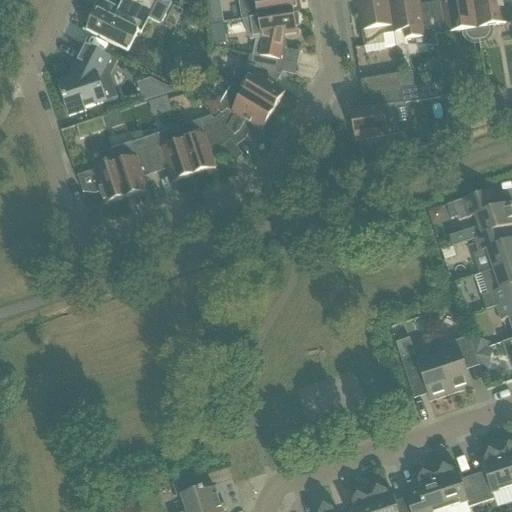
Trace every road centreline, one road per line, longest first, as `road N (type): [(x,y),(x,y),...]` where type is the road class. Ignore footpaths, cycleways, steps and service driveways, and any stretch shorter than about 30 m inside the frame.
road 1 (residential): [(58,0),(24,77),(68,213),(101,237),(136,233),(266,180),(324,80),(321,0)]
road 2 (residential): [(267,511),(274,488),(511,410)]
